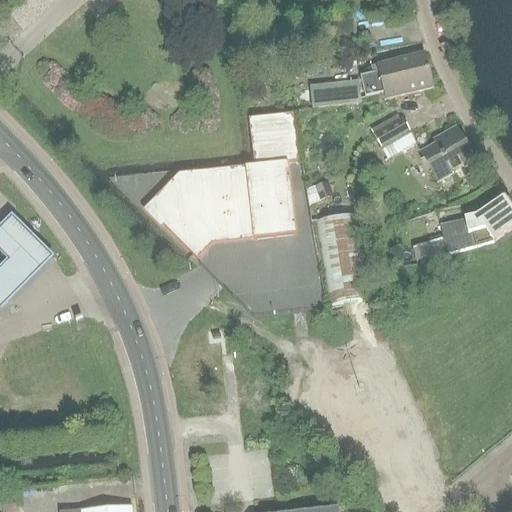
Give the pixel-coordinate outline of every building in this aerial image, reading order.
[(353,20),(327,25),(332,52),(358,46),(353,20)] [(360,79),(365,100),(384,95),(386,102),(433,91),(424,56),(377,68),(379,74),(360,79)] [(312,111),(361,105),(359,82),(330,86),(329,81),(311,83),(311,88),(309,89),(312,111)] [(197,262),(200,259),(193,252),(208,237),(252,232),(253,242),(296,237),(288,165),(298,164),(293,117),(249,122),(254,169),(177,179),(145,210),(197,262)] [(371,134),(387,162),(416,145),(402,119),(392,125),(390,123),(371,134)] [(434,142),(437,146),(421,155),(438,184),(474,163),(455,130),(434,142)] [(333,199),(328,184),(312,189),(317,205),(333,199)] [(493,244),(495,243),(511,231),(511,212),(511,209),(511,207),(509,203),(505,202),(504,201),(476,220),(440,229),(441,237),(428,240),(430,244),(412,250),(415,264),(448,256),(493,244)] [(358,217),(315,224),(329,308),(372,301),(358,217)] [(50,343),(3,359),(17,402),(64,387),(50,343)]
